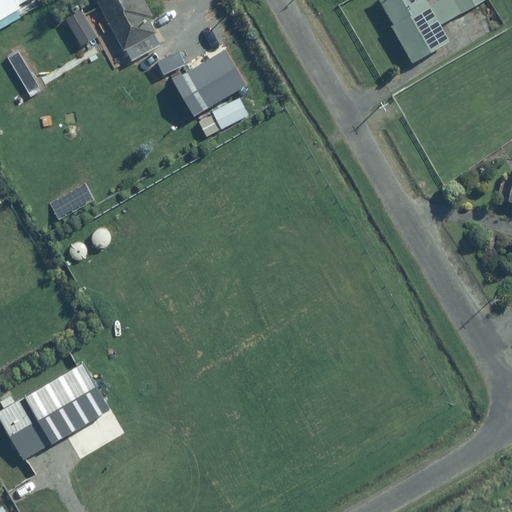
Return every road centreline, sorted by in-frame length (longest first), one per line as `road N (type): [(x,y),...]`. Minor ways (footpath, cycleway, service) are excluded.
road 1 (residential): [(289,0),(511,378)]
road 2 (residential): [(361,511),(511,424)]
